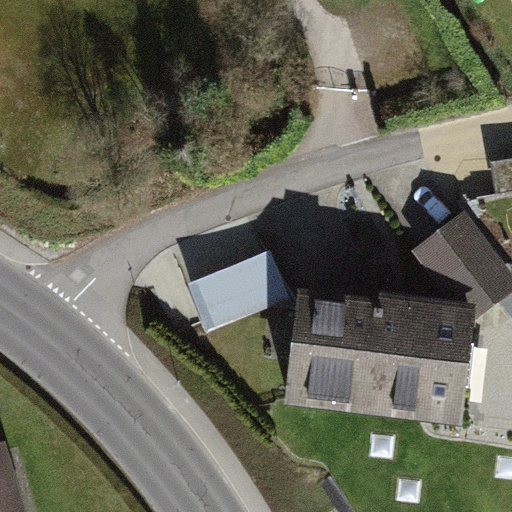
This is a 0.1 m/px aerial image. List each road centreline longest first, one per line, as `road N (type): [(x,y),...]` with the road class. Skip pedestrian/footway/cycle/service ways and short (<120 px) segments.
road 1 (residential): [(14,313),(110,252),(310,173),(511,112)]
road 2 (tertiary): [(14,313),(98,383),(199,511)]
